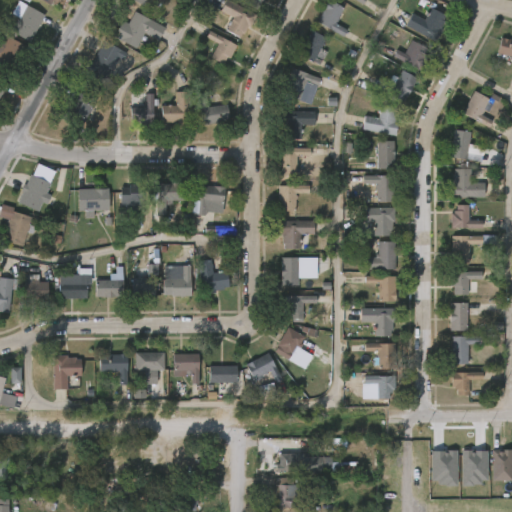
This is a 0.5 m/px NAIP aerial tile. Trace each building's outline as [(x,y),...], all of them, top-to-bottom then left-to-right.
[(151,0),(147,8),(133,0),(151,0)] [(229,0),(256,15),(249,27),(247,26),(243,35),(241,34),(239,37),(225,29),(231,17),(219,11),(224,0),(229,0)] [(263,0),(262,2),(261,2),(257,9),(242,2),(243,0),(263,0)] [(343,36),(316,22),(328,0),(343,8),(335,23),(347,29),(343,36)] [(40,22),(29,42),(9,31),(17,17),(11,13),(18,1),(43,15),(40,22)] [(442,10),(440,13),(445,16),(440,28),(442,29),(435,42),(405,25),(412,13),(424,20),(431,7),(436,10),(437,7),(442,10)] [(134,12),(164,27),(158,40),(143,32),(135,48),(113,37),(121,20),(128,23),(134,12)] [(236,46),(229,58),(226,56),(222,64),(209,57),(216,44),(205,37),(209,30),(236,46)] [(326,51),(322,60),(316,56),(312,62),(298,54),(311,30),(326,38),(320,48),(326,51)] [(6,36),(25,46),(11,73),(0,67),(0,41),(2,43),(6,36)] [(501,37),(511,39),(511,57),(497,53),(501,37)] [(129,54),(125,60),(120,57),(106,83),(85,72),(102,40),(129,54)] [(411,41),(432,51),(420,71),(393,56),(397,49),(404,53),(411,41)] [(318,84),(317,86),(316,86),(309,104),(294,98),(292,105),(283,102),(285,95),(282,94),(291,68),(320,78),(318,84)] [(401,70),(416,78),(403,102),(388,94),(391,88),(386,85),(392,75),(397,77),(401,70)] [(4,93),(0,100),(0,79),(8,84),(4,93)] [(206,104),(207,107),(226,104),(228,120),(201,125),(196,90),(205,89),(206,104)] [(489,126),(488,128),(462,113),(474,90),(489,98),(480,114),(492,121),(489,126)] [(94,101),(80,127),(61,117),(75,91),(94,101)] [(189,91),(189,125),(174,126),(174,123),(166,124),(166,121),(161,122),(161,105),(174,105),(174,92),(189,91)] [(152,93),(153,125),(138,125),(138,122),(132,122),(132,107),(145,107),(144,93),(152,93)] [(397,113),(395,122),(398,122),(396,136),(361,129),(364,115),(377,118),(380,104),(397,107),(395,113),(397,113)] [(300,125),(300,139),(285,139),(285,129),(280,129),(280,111),(315,111),(315,125),(300,125)] [(477,159),(477,161),(449,157),(453,130),(470,132),(467,153),(478,154),(477,159)] [(393,168),(377,168),(377,141),(393,141),(393,168)] [(296,175),(278,175),(278,148),(309,148),(309,156),(296,156),(296,175)] [(470,171),(470,183),(484,183),(484,197),(449,197),(449,182),(451,183),(451,174),(453,174),(453,169),(470,169),(470,171)] [(50,184),(37,212),(17,202),(29,174),(50,184)] [(393,176),(393,201),(376,201),(376,189),(374,189),(374,186),(376,186),(376,184),(362,184),(363,176),(393,176)] [(172,200),(172,205),(165,205),(165,215),(156,215),(156,200),(151,200),(151,186),(157,186),(157,183),(184,183),(184,200),(172,200)] [(142,184),(142,216),(134,216),(134,210),(120,210),(120,188),(128,187),(128,184),(142,184)] [(224,186),(224,200),(220,200),(220,204),(207,204),(207,203),(204,202),(203,216),(191,214),(192,200),(198,200),(199,185),(224,186)] [(294,211),(277,211),(277,186),(308,186),(308,193),(294,193),(294,211)] [(93,210),(93,216),(84,216),(84,211),(77,211),(77,189),(107,189),(107,210),(93,210)] [(34,227),(32,234),(26,232),(21,247),(0,241),(7,219),(0,217),(0,203),(13,207),(12,211),(31,217),(28,225),(34,227)] [(468,205),(468,220),(482,220),(482,228),(450,228),(450,213),(453,213),(453,211),(456,211),(456,205),(468,205)] [(392,222),(392,231),(390,231),(390,236),(373,236),(373,222),(360,222),(360,208),(394,208),(394,222),(392,222)] [(299,235),(299,243),(303,243),(303,249),(283,249),(283,244),(281,244),(281,235),(279,235),(279,221),(313,221),(313,235),(299,235)] [(468,263),(451,263),(451,236),(496,235),(496,245),(468,244),(468,263)] [(395,241),(394,269),(362,268),(363,257),(372,257),(372,253),(376,253),(376,241),(395,241)] [(297,259),(297,265),(306,265),(306,278),(297,278),(297,285),(280,285),(280,258),(297,258),(297,259)] [(212,259),(214,272),(228,270),(230,286),(216,290),(217,292),(203,294),(199,261),(212,259)] [(184,263),(184,265),(191,265),(191,276),(195,276),(195,287),(192,287),(191,296),(163,294),(164,262),(184,263)] [(156,264),(156,295),(143,295),(143,292),(133,292),(133,278),(149,278),(149,264),(156,264)] [(69,298),(53,298),(53,285),(54,285),(54,280),(57,280),(57,274),(77,275),(77,268),(90,268),(90,288),(85,288),(85,299),(69,298)] [(468,280),(468,295),(452,295),(452,286),(450,286),(450,272),(481,272),(481,280),(468,280)] [(395,276),(395,302),(377,301),(377,290),(376,290),(377,284),(364,284),(364,276),(395,276)] [(0,277),(19,280),(18,290),(10,289),(7,313),(0,312),(0,277)] [(38,280),(38,282),(47,282),(47,300),(33,300),(33,296),(24,296),(24,282),(38,280)] [(106,297),(94,297),(94,280),(122,280),(122,297),(106,297)] [(302,306),(302,310),(308,310),(308,319),(290,319),(290,313),(288,313),(288,310),(284,310),(284,296),(315,296),(316,303),(302,303),(302,306)] [(467,331),(449,331),(449,303),(467,303),(467,331)] [(392,323),(392,337),(374,337),(374,323),(359,323),(359,308),(394,308),(394,322),(392,323)] [(302,344),(299,349),(296,347),(288,360),(273,352),(287,327),(304,337),(300,343),(302,344)] [(467,345),(467,365),(452,365),(452,363),(450,363),(450,337),(481,337),(481,345),(467,345)] [(394,344),(394,346),(400,346),(400,354),(394,354),(394,369),(378,369),(378,366),(371,366),(371,358),(376,358),(376,352),(364,352),(364,344),(394,344)] [(155,370),(134,370),(134,353),(163,353),(163,370),(155,370)] [(267,353),(281,380),(274,383),(268,371),(253,379),(245,365),(267,353)] [(126,355),(126,385),(117,385),(118,372),(99,372),(99,356),(107,356),(107,354),(126,355)] [(198,354),(198,384),(190,384),(190,375),(183,375),(183,371),(172,371),(172,354),(198,354)] [(66,355),(66,358),(75,357),(75,360),(79,360),(80,377),(67,377),(67,390),(53,390),(52,356),(66,355)] [(233,384),(208,383),(208,366),(236,366),(235,384),(233,384)] [(19,367),(9,368),(9,384),(20,383),(19,367)] [(482,373),(482,379),(468,379),(468,396),(456,395),(457,390),(453,390),(453,387),(450,387),(451,372),(482,373)] [(394,376),(394,390),(392,390),(392,394),(389,394),(389,399),(377,399),(377,384),(363,384),(363,376),(394,376)] [(0,392),(16,397),(13,409),(0,405),(0,377),(4,378),(0,392)] [(0,477),(8,478),(7,443),(0,442),(0,477)] [(508,480),(489,480),(489,449),(509,450),(508,480)] [(456,484),(456,451),(430,452),(430,484),(456,484)] [(461,485),(487,484),(486,451),(460,451),(461,485)] [(303,454),(303,457),(330,457),(331,469),(322,469),(322,473),(274,473),(274,464),(278,464),(278,454),(303,454)] [(292,478),(292,486),(297,487),(296,509),(275,509),(275,500),(277,500),(277,486),(273,486),(273,478),(292,478)] [(194,511),(159,511),(159,497),(173,497),(173,492),(195,492),(194,511)] [(0,511),(7,511),(8,500),(0,499),(0,511)]
